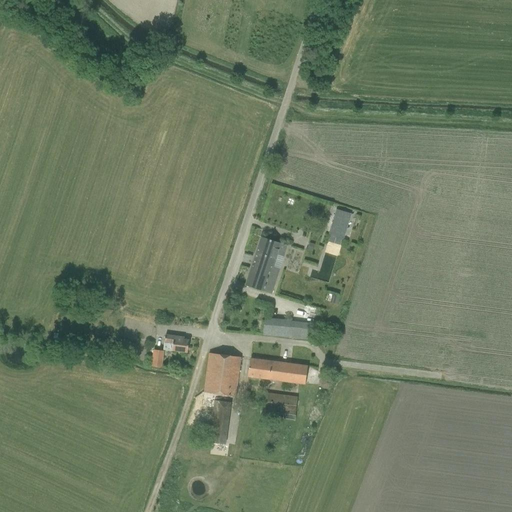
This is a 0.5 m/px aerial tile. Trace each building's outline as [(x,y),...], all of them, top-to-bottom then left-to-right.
[(328,236),(342,240),(351,214),(336,209),(328,236)] [(261,237),(245,286),(271,294),(287,245),(261,237)] [(290,321),(264,319),(262,335),(289,338),(290,321)] [(184,337),(174,336),(166,335),(164,350),(187,353),(189,340),(183,339),(184,337)] [(124,338),(118,349),(128,355),(134,344),(124,338)] [(152,350),(150,367),(162,368),(163,352),(152,350)] [(240,357),(209,353),(203,393),(235,397),(239,367),(240,357)] [(250,359),(249,369),(248,377),(305,384),(307,366),(250,359)] [(297,397),(264,393),(262,411),(295,415),(297,397)] [(208,444),(226,446),(231,403),(212,401),(208,444)]
